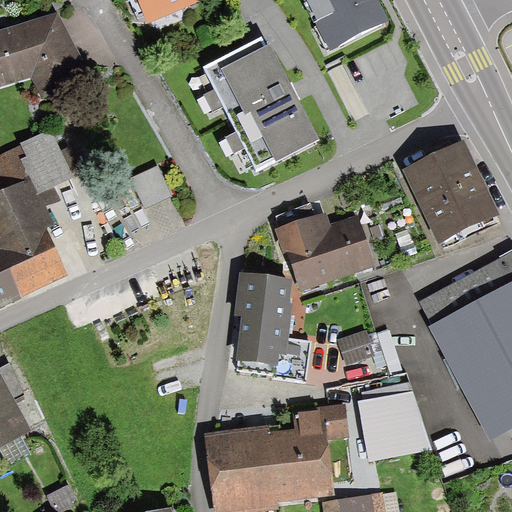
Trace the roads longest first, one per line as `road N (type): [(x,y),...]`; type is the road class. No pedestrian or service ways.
road 1 (residential): [(224,219),(234,247),(203,427),(205,511)]
road 2 (residential): [(224,219),(95,0)]
road 3 (residential): [(0,319),(224,219)]
road 4 (residential): [(259,0),(305,61),(358,160)]
road 5 (residential): [(224,219),(358,160)]
road 6 (residential): [(358,160),(483,105)]
